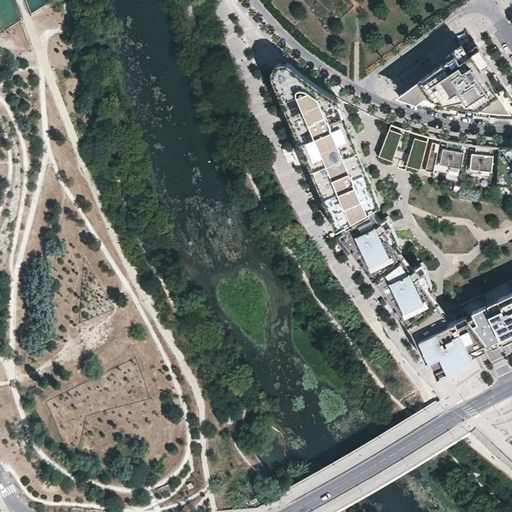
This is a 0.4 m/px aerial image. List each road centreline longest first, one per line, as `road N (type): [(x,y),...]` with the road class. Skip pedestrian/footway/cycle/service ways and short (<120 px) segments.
road 1 (tertiary): [(295,511),(511,387)]
road 2 (residential): [(356,90),(440,119),(511,128)]
road 3 (residential): [(480,0),(356,90)]
